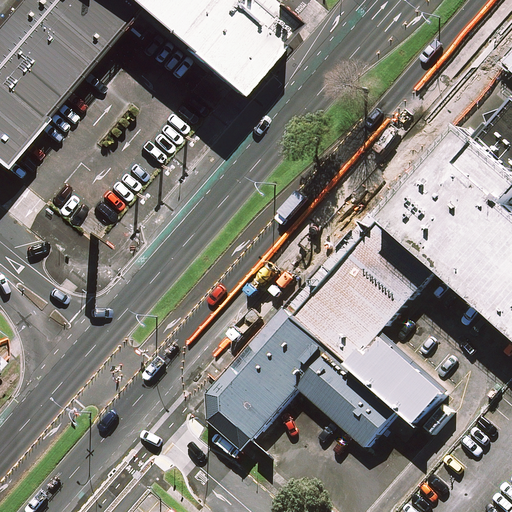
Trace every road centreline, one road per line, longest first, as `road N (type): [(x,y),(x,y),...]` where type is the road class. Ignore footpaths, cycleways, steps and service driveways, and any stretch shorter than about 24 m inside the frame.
road 1 (secondary): [(498,0),(136,410)]
road 2 (secondary): [(89,345),(388,0)]
road 3 (residential): [(136,410),(251,511)]
road 4 (secondary): [(136,410),(46,511)]
road 5 (secondary): [(0,446),(89,345)]
